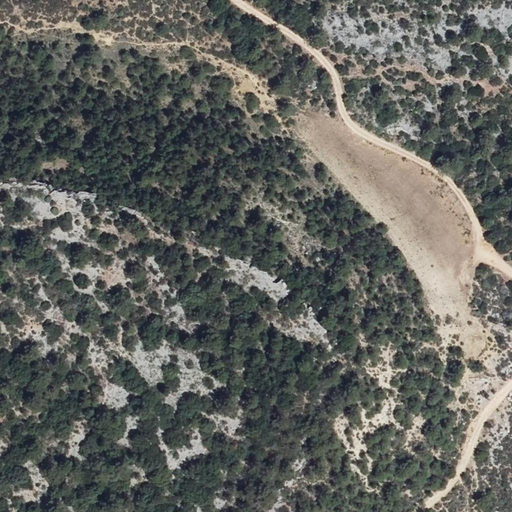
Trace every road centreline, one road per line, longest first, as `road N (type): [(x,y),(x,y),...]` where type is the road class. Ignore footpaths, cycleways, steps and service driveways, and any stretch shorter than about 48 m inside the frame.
road 1 (track): [(243,0),(317,52),(340,83),(353,123),(444,172),(473,211),(485,253),(511,275)]
road 2 (track): [(511,382),(449,488),(418,511)]
